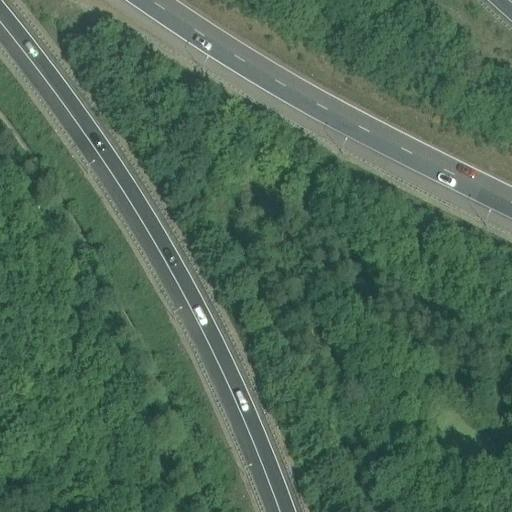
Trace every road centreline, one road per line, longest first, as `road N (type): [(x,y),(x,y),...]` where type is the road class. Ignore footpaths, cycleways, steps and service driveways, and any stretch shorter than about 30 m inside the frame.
road 1 (motorway): [(0,15),(152,226),(221,356),(289,511)]
road 2 (motorway): [(149,0),(332,112),(511,202)]
